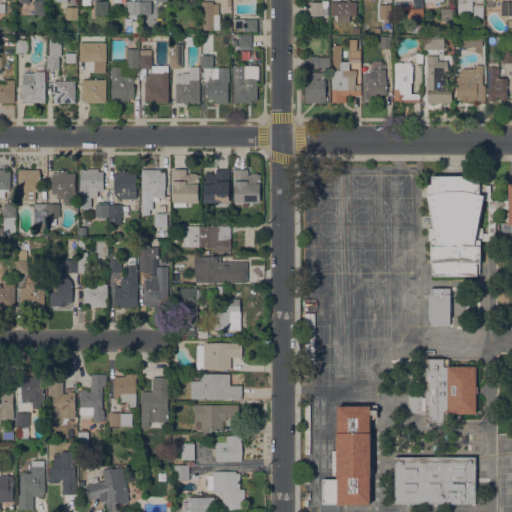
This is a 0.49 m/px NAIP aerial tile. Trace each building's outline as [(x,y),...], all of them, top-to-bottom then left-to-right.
[(46,0),(46,14),(34,14),(34,0),(46,0)] [(96,0),(108,1),(108,14),(96,14),(96,0)] [(126,1),(138,0),(139,14),(126,14),(126,1)] [(151,0),(151,14),(139,14),(139,0),(151,0)] [(310,2),(321,2),(321,0),(328,0),(328,14),(322,14),(322,15),(310,15),(310,2)] [(346,1),(346,0),(350,0),(350,1),(356,1),(356,15),(349,15),(349,22),(337,22),(337,15),(330,15),(331,1),(346,1)] [(379,17),(378,4),(379,4),(379,0),(390,0),(390,4),(389,4),(390,22),(384,22),(384,17),(379,17)] [(455,0),(455,12),(473,12),(473,13),(476,13),(476,7),(474,7),(474,0),(455,0)] [(201,14),(201,1),(212,1),(212,3),(218,3),(218,14),(220,14),(220,29),(203,29),(203,14),(201,14)] [(502,4),(511,3),(511,14),(502,15),(502,4)] [(483,17),(473,17),(473,6),(483,6),(483,17)] [(64,7),(77,7),(77,19),(65,19),(64,7)] [(422,31),(407,31),(407,23),(409,23),(409,8),(422,8),(422,31)] [(452,8),(452,19),(441,19),(441,8),(452,8)] [(257,19),(257,30),(244,30),(244,28),(234,28),(234,19),(257,19)] [(251,46),(238,46),(238,34),(251,34),(251,46)] [(423,49),(423,34),(444,35),(444,49),(423,49)] [(463,46),(463,35),(481,35),(482,46),(463,46)] [(379,36),(391,36),(391,48),(379,48),(379,36)] [(28,52),(16,52),(16,39),(28,39),(28,52)] [(356,50),(360,50),(360,62),(349,62),(349,39),(356,39),(356,50)] [(61,56),(59,56),(59,68),(47,68),(47,54),(49,54),(49,40),(61,40),(61,56)] [(78,41),(78,60),(92,61),(92,72),(104,72),(105,41),(78,41)] [(199,82),(199,102),(188,102),(188,108),(176,108),(176,102),(175,102),(175,82),(176,82),(176,74),(181,74),(181,73),(182,73),(182,68),(170,68),(170,43),(182,44),(182,66),(199,66),(198,82),(199,82)] [(341,62),(339,62),(339,70),(356,70),(356,76),(355,76),(355,85),(361,84),(361,95),(345,95),(345,101),(331,101),(331,89),(333,89),(332,70),(333,70),(333,45),(340,45),(341,62)] [(138,67),(126,67),(126,54),(127,54),(127,48),(138,48),(138,54),(139,55),(138,67)] [(149,102),(149,99),(144,99),(145,83),(145,79),(139,79),(139,54),(140,49),(151,49),(151,54),(151,65),(168,65),(168,72),(168,102),(149,102)] [(201,67),(201,54),(207,54),(207,50),(213,50),(213,67),(218,67),(228,67),(228,81),(227,81),(227,103),(214,103),(214,99),(213,99),(212,100),(209,100),(208,99),(207,99),(207,77),(211,77),(211,67),(201,67)] [(73,51),(73,61),(64,61),(64,51),(73,51)] [(502,51),(511,51),(511,62),(502,62),(502,51)] [(90,54),(90,68),(77,68),(77,54),(90,54)] [(437,60),(447,60),(447,90),(452,90),(451,103),(427,102),(427,93),(426,93),(427,55),(437,55),(437,60)] [(305,69),(304,56),(318,56),(318,57),(329,57),(329,67),(318,67),(318,69),(305,69)] [(394,62),(410,62),(410,65),(412,65),(412,82),(410,82),(410,93),(416,93),(416,100),(394,100),(394,62)] [(461,68),(475,68),(475,64),(482,64),(482,85),(483,85),(483,100),(474,101),(474,102),(470,102),(470,101),(468,101),(468,102),(464,102),(464,99),(461,99),(461,100),(456,100),(456,99),(455,99),(455,96),(456,96),(456,90),(455,90),(455,87),(456,87),(456,84),(455,84),(455,81),(456,81),(456,76),(458,76),(457,73),(460,73),(460,70),(461,70),(461,68)] [(244,78),(256,78),(256,99),(252,99),(252,102),(233,102),(233,65),(243,65),(244,74),(244,78)] [(111,98),(111,80),(110,80),(111,66),(123,66),(123,76),(138,76),(138,83),(134,83),(133,98),(128,98),(128,101),(124,101),(124,102),(122,102),(122,101),(119,100),(119,98),(111,98)] [(506,77),(507,89),(506,89),(506,95),(507,95),(507,99),(501,99),(501,97),(496,97),(496,100),(487,100),(486,66),(497,66),(497,67),(498,67),(498,73),(497,73),(498,77),(506,77)] [(362,73),(370,73),(370,69),(385,69),(385,79),(386,79),(387,93),(384,93),(383,94),(379,94),(378,93),(377,93),(377,95),(371,95),(371,102),(362,102),(362,73)] [(45,102),(26,102),(26,101),(22,101),(22,100),(21,100),(21,82),(22,82),(22,72),(35,72),(35,71),(45,71),(45,102)] [(306,71),(326,72),(324,103),(305,102),(306,71)] [(75,80),(75,102),(60,102),(54,102),(54,99),(53,99),(53,80),(60,80),(60,77),(66,77),(66,80),(75,80)] [(0,102),(0,83),(4,83),(4,79),(14,79),(14,102),(0,102)] [(95,82),(95,79),(106,79),(105,102),(86,102),(87,100),(82,100),(82,82),(95,82)] [(98,168),(98,171),(103,171),(103,190),(97,190),(97,197),(91,197),(91,207),(89,207),(88,209),(82,209),(80,207),(79,207),(79,187),(80,187),(80,168),(83,168),(83,169),(86,169),(86,168),(98,168)] [(0,169),(5,169),(5,171),(16,171),(15,188),(8,188),(8,191),(4,191),(4,197),(0,197),(0,169)] [(39,169),(39,172),(39,184),(35,184),(35,199),(18,199),(18,169),(39,169)] [(141,169),(160,169),(160,171),(165,171),(165,189),(164,189),(164,197),(159,197),(159,196),(157,196),(156,205),(145,205),(145,196),(141,196),(141,169)] [(198,185),(198,202),(186,202),(186,206),(173,206),(173,202),(172,202),(172,169),(186,169),(186,174),(189,174),(190,173),(196,173),(197,174),(198,174),(198,185)] [(205,174),(206,173),(211,173),(212,174),(215,174),(215,169),(229,169),(229,202),(203,202),(203,174),(205,174)] [(251,174),(251,173),(257,173),(258,174),(260,174),(260,202),(234,202),(234,169),(248,169),(247,174),(251,174)] [(119,173),(119,170),(128,170),(128,173),(136,173),(136,198),(119,198),(119,192),(113,192),(113,173),(119,173)] [(432,272),(432,259),(429,259),(429,238),(426,238),(426,226),(431,226),(425,192),(420,193),(420,184),(429,181),(429,172),(480,172),(477,182),(489,183),(488,193),(494,192),(494,200),(494,208),(494,237),(478,237),(478,258),(474,258),(474,272),(432,272)] [(52,193),(52,174),(71,174),(72,192),(52,193)] [(508,208),(494,208),(494,200),(508,200),(508,208)] [(4,217),(3,217),(3,203),(15,204),(15,217),(14,217),(14,222),(4,221),(4,217)] [(46,219),(33,218),(33,203),(47,204),(46,216),(46,219)] [(58,204),(58,217),(46,216),(47,204),(58,204)] [(108,216),(95,216),(95,204),(108,204),(108,216)] [(121,204),(120,224),(108,224),(108,216),(108,204),(121,204)] [(167,226),(154,226),(154,213),(167,213),(167,226)] [(230,226),(230,251),(214,251),(214,246),(183,246),(183,225),(230,226)] [(86,236),(78,235),(78,227),(86,227),(86,236)] [(107,255),(93,255),(93,240),(107,240),(107,255)] [(139,247),(158,247),(158,257),(156,257),(156,266),(167,266),(167,306),(144,306),(144,279),(151,279),(151,275),(152,275),(151,271),(139,271),(139,247)] [(109,271),(109,253),(121,253),(120,272),(109,271)] [(247,261),(247,282),(218,282),(218,278),(212,278),(212,277),(198,277),(198,261),(197,261),(197,257),(197,256),(211,256),(220,256),(220,262),(247,261)] [(137,264),(137,284),(138,284),(138,287),(137,287),(137,307),(120,307),(120,304),(114,304),(114,287),(120,287),(120,277),(125,277),(125,264),(128,264),(128,257),(135,257),(135,264),(137,264)] [(16,272),(16,259),(28,259),(28,272),(16,272)] [(64,259),(77,259),(77,271),(65,272),(64,259)] [(78,260),(89,260),(89,272),(78,272),(78,260)] [(72,302),(66,302),(66,305),(58,305),(58,306),(49,306),(49,276),(66,276),(72,281),(72,302)] [(44,307),(25,306),(25,304),(20,304),(20,287),(22,287),(22,284),(24,282),(26,282),(26,278),(35,278),(35,280),(44,280),(44,307)] [(0,306),(0,284),(1,284),(1,287),(4,287),(4,284),(14,284),(14,306),(0,306)] [(107,306),(83,307),(83,287),(97,286),(96,284),(107,284),(107,306)] [(177,313),(176,287),(197,287),(197,289),(201,289),(201,303),(197,303),(197,322),(195,322),(195,335),(179,335),(178,313),(177,313)] [(450,325),(430,325),(430,320),(428,320),(428,293),(430,293),(430,288),(450,288),(450,325)] [(239,299),(239,311),(240,311),(240,330),(218,329),(218,331),(214,331),(214,329),(211,329),(211,311),(226,311),(226,298),(239,299)] [(197,338),(197,331),(207,330),(207,338),(197,338)] [(230,368),(196,369),(196,361),(197,361),(196,345),(203,345),(203,343),(230,343),(230,342),(241,342),(241,356),(230,357),(230,368)] [(476,413),(443,413),(443,422),(425,422),(425,411),(422,411),(422,412),(408,412),(408,395),(422,395),(422,397),(425,397),(425,358),(448,358),(448,366),(476,366),(476,413)] [(80,397),(79,397),(79,391),(80,391),(80,389),(86,389),(86,391),(90,391),(90,385),(91,385),(91,373),(106,373),(106,386),(102,386),(102,409),(104,409),(104,421),(92,421),(92,415),(80,415),(80,397)] [(136,406),(129,406),(129,401),(120,401),(120,398),(113,398),(113,376),(125,376),(125,373),(136,373),(136,406)] [(21,376),(32,376),(32,374),(43,374),(43,395),(44,395),(44,399),(42,399),(42,400),(41,400),(41,401),(40,401),(40,408),(32,408),(32,401),(28,401),(28,402),(23,402),(23,398),(21,398),(21,376)] [(191,381),(201,381),(201,374),(229,374),(229,385),(241,385),(241,399),(228,399),(191,399),(191,381)] [(141,410),(142,391),(152,391),(152,377),(160,377),(160,376),(168,376),(167,421),(153,421),(153,420),(149,420),(148,426),(141,426),(141,418),(141,410)] [(74,410),(75,410),(75,418),(62,418),(62,423),(48,422),(48,407),(52,407),(52,397),(48,396),(49,388),(49,379),(63,380),(63,393),(68,393),(68,392),(69,392),(69,391),(74,391),(74,392),(75,392),(74,410)] [(0,390),(1,390),(1,393),(13,393),(13,418),(0,418),(0,390)] [(194,404),(201,404),(222,404),(238,404),(238,417),(226,417),(226,420),(223,420),(223,431),(201,430),(195,430),(195,420),(194,420),(194,404)] [(337,504),(322,504),(322,479),(337,478),(337,405),(370,405),(377,405),(377,419),(369,419),(369,432),(371,432),(371,477),(370,477),(370,504),(337,504)] [(29,426),(16,425),(16,412),(29,412),(29,426)] [(120,425),(120,426),(108,426),(109,412),(121,412),(132,413),(132,425),(120,425)] [(88,447),(78,448),(78,431),(88,431),(88,447)] [(216,461),(216,442),(226,442),(226,435),(241,435),(241,442),(241,461),(216,461)] [(181,443),(194,443),(194,459),(181,459),(181,443)] [(75,453),(75,476),(75,494),(62,494),(62,481),(64,481),(64,479),(59,479),(59,482),(49,482),(49,466),(53,466),(53,452),(75,453)] [(476,456),(476,504),(394,504),(394,456),(476,456)] [(44,493),(42,493),(43,495),(33,495),(33,509),(18,509),(18,494),(20,494),(20,473),(22,473),(22,471),(26,471),(26,473),(32,473),(31,460),(44,460),(44,493)] [(101,470),(112,467),(112,468),(122,466),(128,493),(127,493),(128,500),(115,503),(117,510),(110,511),(106,511),(105,501),(101,502),(99,497),(89,499),(88,493),(86,493),(86,490),(87,490),(85,485),(86,485),(86,484),(92,483),(91,478),(97,477),(98,481),(101,481),(104,481),(101,470)] [(189,466),(189,480),(174,480),(174,466),(189,466)] [(212,471),(235,471),(235,472),(240,472),(240,489),(244,489),(244,510),(227,510),(227,505),(222,505),(222,492),(212,492),(212,471)] [(0,475),(13,475),(13,502),(0,502),(0,475)] [(183,511),(183,502),(187,502),(187,497),(206,497),(206,496),(214,496),(214,511),(183,511)]
